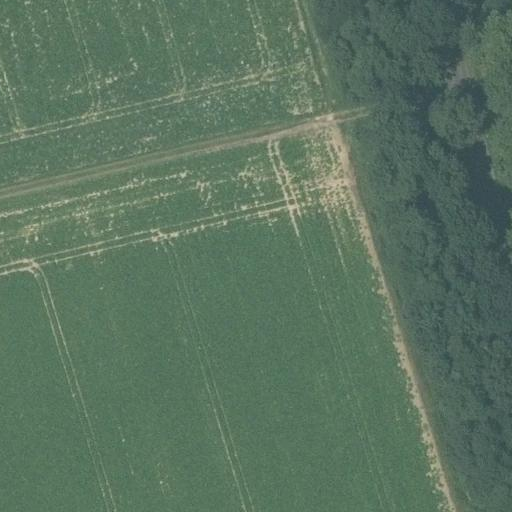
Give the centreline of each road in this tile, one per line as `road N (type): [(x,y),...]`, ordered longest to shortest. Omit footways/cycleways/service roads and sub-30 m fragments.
road 1 (track): [(0,212),(468,91)]
road 2 (tertiary): [(511,239),(445,0)]
